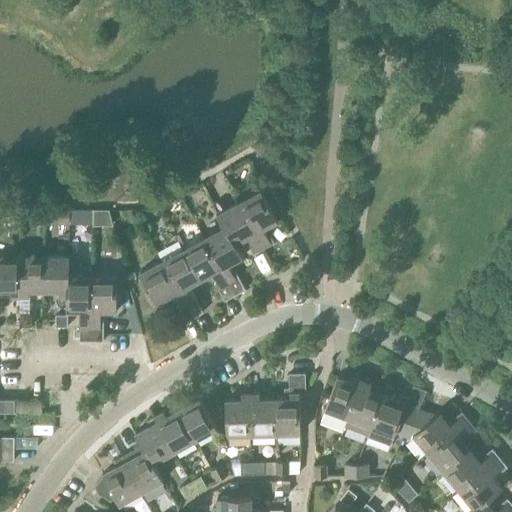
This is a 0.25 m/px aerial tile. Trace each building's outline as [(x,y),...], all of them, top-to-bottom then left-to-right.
[(261,189),(239,201),(265,246),(275,241),(271,233),(267,233),(264,227),(278,220),(261,189)] [(254,253),(265,246),(239,201),(217,213),(224,226),(225,226),(234,243),(236,242),(248,236),(251,241),(249,245),(254,253)] [(55,223),(55,208),(45,208),(45,223),(55,223)] [(224,226),(204,237),(236,293),(246,288),(236,270),(233,269),(230,263),(243,256),(236,242),(234,243),(225,226),(224,226)] [(204,237),(183,248),(200,279),(213,272),(216,278),(215,281),(225,300),(236,293),(204,237)] [(187,286),(200,279),(183,248),(162,259),(193,317),(203,311),(193,292),(190,291),(187,286)] [(10,295),(20,295),(20,254),(0,254),(0,288),(10,289),(10,295)] [(28,289),(44,289),(44,254),(20,254),(20,295),(28,295),(28,289)] [(69,255),(44,254),(44,289),(59,289),(58,295),(66,295),(68,295),(68,264),(69,264),(69,255)] [(193,317),(162,259),(140,272),(157,303),(171,295),(174,300),(172,303),(183,322),(193,317)] [(92,265),(69,264),(68,264),(68,295),(66,295),(66,310),(83,310),(83,315),(80,317),(80,340),(91,340),(92,275),(92,265)] [(117,275),(92,275),(91,340),(104,340),(104,318),(101,315),(101,310),(117,310),(117,275)] [(31,325),(32,314),(20,313),(19,325),(31,325)] [(68,314),(56,314),(56,325),(68,326),(68,314)] [(290,397),(275,397),(276,433),(301,433),(300,393),(306,393),(305,372),(289,372),(290,397)] [(337,375),(325,408),(321,420),(345,429),(346,426),(346,425),(349,417),(363,379),(355,375),(353,381),(337,375)] [(346,425),(346,426),(368,434),(371,425),(384,393),(369,387),(371,382),(363,379),(349,417),(346,425)] [(191,401),(179,408),(196,438),(218,427),(198,391),(189,396),(191,401)] [(226,434),(252,433),(250,392),(241,392),(241,398),(226,399),(226,434)] [(275,397),(260,398),(260,392),(250,392),(252,433),(276,433),(275,397)] [(408,402),(410,396),(401,392),(398,398),(384,393),(371,425),(368,434),(367,436),(391,444),(396,432),(403,436),(407,429),(419,407),(408,402)] [(15,398),(0,398),(0,411),(15,411),(15,398)] [(407,429),(414,432),(429,451),(469,418),(462,409),(455,415),(454,418),(450,422),(440,410),(436,413),(419,407),(407,429)] [(163,411),(156,414),(175,450),(196,438),(179,408),(166,415),(163,411)] [(153,461),(175,450),(156,414),(147,419),(149,424),(136,431),(142,444),(145,449),(152,462),(153,461)] [(429,451),(444,470),(471,448),(462,437),(467,433),(471,433),(477,428),(469,418),(429,451)] [(0,446),(15,447),(15,435),(0,434),(0,446)] [(130,451),(122,455),(142,492),(164,480),(153,461),(152,462),(145,449),(142,444),(130,450),(130,451)] [(0,446),(0,459),(14,459),(15,447),(0,446)] [(444,470),(459,488),(500,455),(493,446),(486,452),(485,456),(481,460),(471,448),(444,470)] [(110,500),(116,497),(119,504),(142,492),(122,455),(115,459),(117,464),(103,472),(104,474),(94,485),(98,493),(110,500)] [(507,465),(500,455),(459,488),(474,506),(474,507),(486,497),(487,498),(502,486),(492,473),(496,470),(501,471),(507,465)] [(289,460),(277,460),(277,473),(289,472),(289,460)] [(241,473),(254,473),(253,461),(241,462),(241,473)] [(265,461),(253,461),(254,473),(265,473),(265,461)] [(346,475),(358,474),(357,462),(345,463),(346,475)] [(369,462),(357,462),(358,474),(369,474),(369,462)] [(222,463),(212,469),(217,479),(228,474),(222,463)] [(315,464),(315,476),(327,475),(327,463),(315,464)] [(201,474),(191,480),(197,491),(207,485),(201,474)] [(393,484),(398,489),(407,480),(402,474),(393,484)] [(186,497),(197,491),(191,480),(180,486),(186,497)] [(360,496),(349,487),(341,498),(352,506),(360,496)] [(252,496),(218,496),(217,511),(262,511),(262,509),(252,510),(252,496)] [(474,507),(474,506),(466,511),(505,511),(511,507),(511,502),(507,496),(494,506),(487,498),(486,497),(474,507)] [(372,511),(375,508),(367,502),(359,511),(372,511)]
